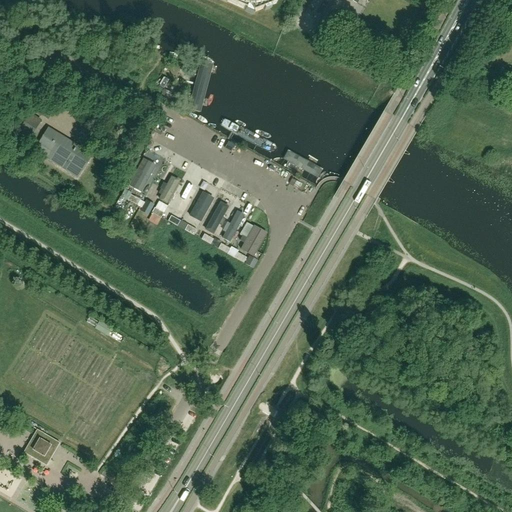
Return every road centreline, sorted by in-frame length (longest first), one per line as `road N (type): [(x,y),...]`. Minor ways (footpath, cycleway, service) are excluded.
road 1 (unclassified): [(122,511),(300,203),(238,168),(167,111)]
road 2 (secondary): [(169,511),(424,79)]
